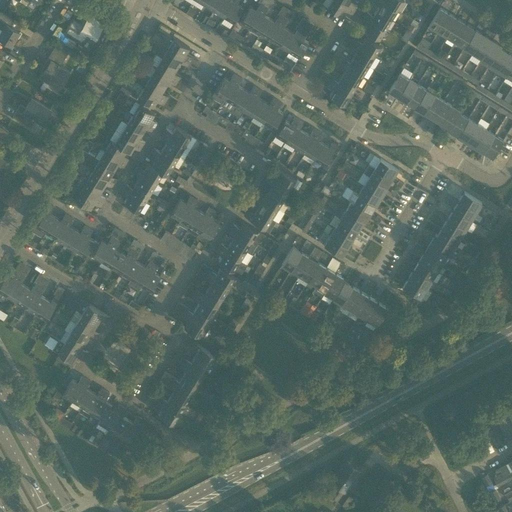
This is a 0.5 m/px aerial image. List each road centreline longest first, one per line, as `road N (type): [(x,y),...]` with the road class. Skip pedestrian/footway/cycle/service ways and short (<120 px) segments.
road 1 (primary): [(280,459),(511,332)]
road 2 (residential): [(119,306),(86,364),(135,402),(173,337),(153,324)]
road 3 (residential): [(444,154),(411,139),(368,138),(297,94)]
road 4 (tertiary): [(46,168),(122,41)]
road 5 (residential): [(372,275),(444,154)]
road 6 (tertiary): [(70,511),(0,390)]
road 7 (residential): [(119,306),(0,241)]
road 8 (residential): [(179,108),(135,158),(103,214)]
